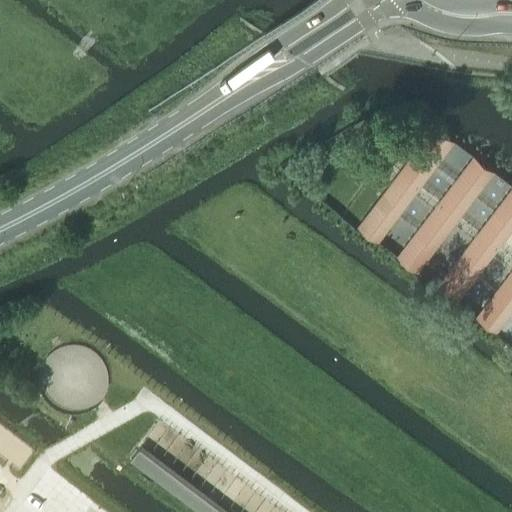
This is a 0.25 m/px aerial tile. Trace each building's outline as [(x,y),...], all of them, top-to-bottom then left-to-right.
[(441,130),(365,230),(378,240),(454,140),(441,130)] [(417,270),(494,170),(474,155),(397,255),(417,270)] [(457,300),(511,227),(511,186),(437,285),(457,300)] [(489,325),(511,295),(511,268),(476,315),(489,325)] [(221,511),(135,446),(127,456),(201,511),(221,511)]
